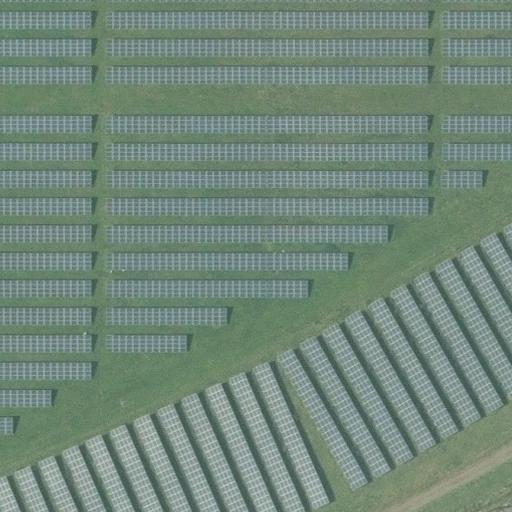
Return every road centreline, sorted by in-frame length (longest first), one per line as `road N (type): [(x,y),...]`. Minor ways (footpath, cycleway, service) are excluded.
road 1 (track): [(511,208),(262,336),(0,452)]
road 2 (track): [(511,102),(0,102)]
road 3 (track): [(101,408),(103,0)]
road 4 (track): [(439,0),(438,246)]
